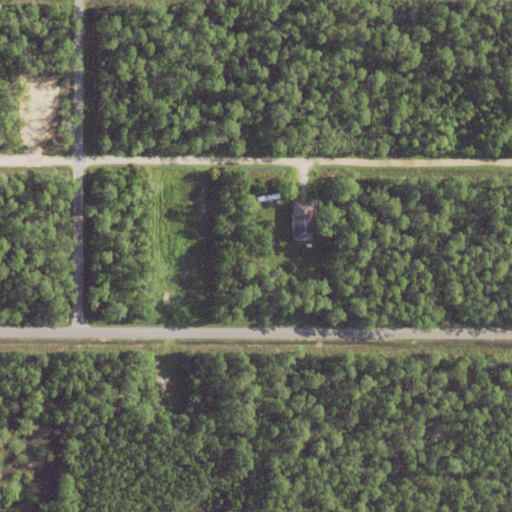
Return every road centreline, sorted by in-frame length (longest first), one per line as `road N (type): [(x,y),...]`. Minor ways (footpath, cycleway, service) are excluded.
road 1 (residential): [(0,331),(511,333)]
road 2 (residential): [(0,163),(511,164)]
road 3 (residential): [(82,331),(73,0)]
